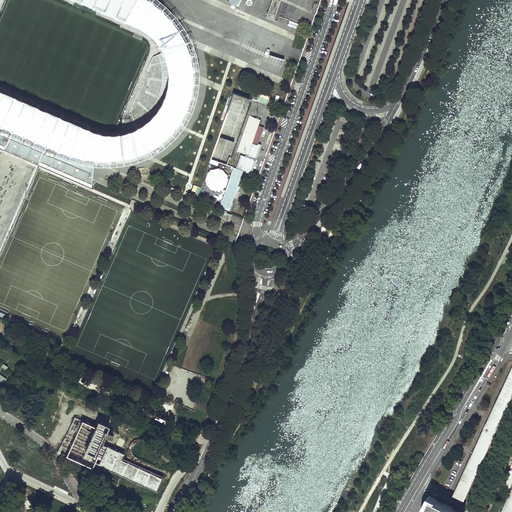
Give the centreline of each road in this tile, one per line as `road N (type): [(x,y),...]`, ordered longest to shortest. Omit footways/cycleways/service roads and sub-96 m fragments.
road 1 (residential): [(335,0),(256,223),(259,243)]
road 2 (residential): [(260,306),(228,406),(177,511)]
road 3 (primary): [(495,342),(395,511)]
road 4 (residential): [(284,257),(349,182),(398,103)]
road 5 (secondary): [(333,72),(272,241)]
road 6 (primary): [(422,483),(504,344)]
